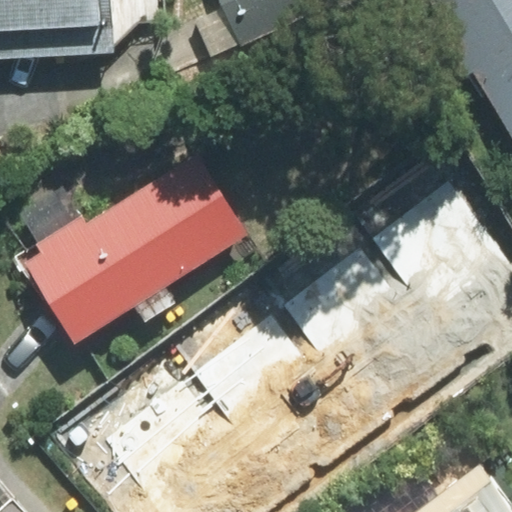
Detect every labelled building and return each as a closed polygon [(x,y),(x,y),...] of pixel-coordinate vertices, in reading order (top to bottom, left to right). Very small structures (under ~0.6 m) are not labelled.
[(0,0),(0,59),(171,52),(168,0),(0,0)] [(213,0),(214,0),(188,13),(215,68),(325,13),(319,0),(213,0)] [(511,0),(423,0),(503,144),(511,138),(511,0)] [(141,322),(172,305),(160,284),(243,238),(197,155),(12,257),(61,345),(131,306),(141,322)] [(188,394),(258,485),(342,421),(348,429),(485,324),(430,252),(377,292),(356,265),(188,394)] [(110,374),(70,401),(116,467),(155,440),(110,374)] [(511,511),(511,507),(470,458),(405,511),(511,511)]
